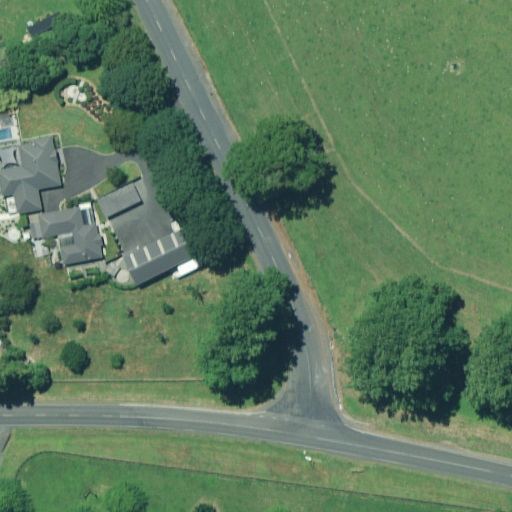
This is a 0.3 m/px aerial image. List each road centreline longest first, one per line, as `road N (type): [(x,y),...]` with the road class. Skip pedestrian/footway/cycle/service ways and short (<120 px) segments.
road 1 (unclassified): [(144,0),(303,322),(312,357),(311,436)]
road 2 (tertiary): [(311,436),(155,418),(0,417)]
road 3 (tertiary): [(511,475),(311,436)]
